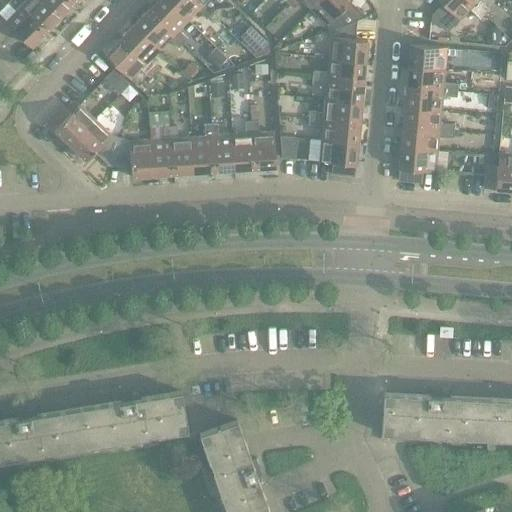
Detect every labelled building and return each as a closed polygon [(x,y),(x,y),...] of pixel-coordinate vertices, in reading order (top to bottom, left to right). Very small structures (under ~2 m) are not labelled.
[(46,32),(13,0),(10,0),(8,3),(16,12),(6,22),(32,47),(46,32)] [(13,0),(46,32),(61,17),(43,0),(27,0),(25,2),(23,0),(13,0)] [(43,0),(61,17),(75,2),(72,0),(43,0)] [(157,0),(148,10),(183,44),(188,39),(179,30),(189,21),(167,0),(157,0)] [(167,0),(189,21),(199,11),(207,19),(211,14),(196,0),(167,0)] [(234,7),(227,0),(196,0),(211,14),(216,9),(234,7)] [(292,0),(289,4),(293,8),(301,0),(302,0),(312,10),(320,0),(292,0)] [(320,0),(312,10),(326,23),(329,31),(358,20),(366,16),(350,1),(350,0),(320,0)] [(439,0),(443,4),(432,15),(431,21),(449,31),(470,9),(481,20),(485,15),(469,0),(439,0)] [(479,0),(469,0),(485,15),(490,11),(479,0)] [(134,24),(160,50),(170,40),(178,48),(183,44),(148,10),(134,24)] [(331,38),(330,59),(366,62),(368,40),(356,39),(358,20),(329,31),(331,38)] [(120,39),(154,73),(159,69),(150,60),(160,50),(134,24),(120,39)] [(241,38),(260,56),(268,46),(268,43),(252,27),(241,38)] [(154,73),(120,39),(105,54),(131,80),(141,69),(150,78),(154,73)] [(411,45),(409,67),(445,70),(447,55),(461,57),(462,50),(447,49),(447,48),(411,45)] [(216,47),(208,56),(219,67),(227,58),(216,47)] [(366,62),(330,59),(328,73),(314,71),(313,78),(364,82),(366,62)] [(192,62),(183,70),(189,76),(197,67),(192,62)] [(268,64),(255,65),(255,74),(268,74),(268,64)] [(409,67),(407,87),(458,91),(458,85),(444,83),(445,70),(409,67)] [(243,73),(232,73),(232,83),(243,82),(243,73)] [(172,78),(166,84),(172,89),(177,83),(172,78)] [(326,99),(362,103),(364,82),(313,78),(312,85),(327,86),(326,99)] [(223,81),(211,82),(212,92),(224,92),(223,81)] [(405,107),(442,110),(443,96),(457,97),(458,91),(407,87),(405,107)] [(489,94),(488,107),(497,108),(498,95),(489,94)] [(362,103),(326,99),(324,113),(310,111),(309,118),(360,123),(362,103)] [(70,145),(95,119),(80,104),(71,113),(63,105),(46,122),(70,145)] [(403,127),(447,131),(454,132),(455,125),(441,124),(442,110),(405,107),(403,127)] [(360,123),(309,118),(309,125),(323,126),(322,140),(358,143),(360,123)] [(95,119),(70,145),(86,160),(95,151),(110,166),(120,138),(111,135),(95,119)] [(252,122),(255,169),(277,168),(274,132),(259,133),(258,121),(252,122)] [(233,134),(235,170),(255,169),(252,122),(245,122),(245,133),(233,134)] [(192,137),(194,173),(214,171),(211,124),(205,125),(205,136),(192,137)] [(211,124),(214,171),(235,170),(233,134),(218,135),(218,124),(211,124)] [(151,139),(153,175),(173,174),(170,127),(163,127),(164,139),(151,139)] [(170,127),(173,174),(194,173),(192,137),(177,138),(177,127),(170,127)] [(401,147),(438,151),(439,137),(454,138),(454,132),(447,131),(403,127),(401,147)] [(298,138),(281,136),(282,157),(296,158),(298,138)] [(120,138),(110,166),(131,165),(132,176),(153,175),(151,139),(129,141),(120,138)] [(358,143),(322,140),(320,161),(333,162),(332,174),(355,177),(358,143)] [(438,151),(401,147),(399,180),(422,182),(423,171),(436,172),(438,151)] [(511,191),(511,154),(499,154),(498,166),(486,165),(484,189),(511,191)] [(452,327),(441,327),(440,335),(452,336),(452,327)] [(383,394),(381,434),(487,440),(487,449),(493,450),(494,440),(511,441),(511,400),(432,397),(432,391),(415,391),(414,396),(383,394)] [(0,421),(0,462),(188,432),(182,392),(141,399),(140,393),(123,396),(124,401),(37,416),(36,411),(19,413),(19,418),(0,421)] [(269,511),(257,476),(262,475),(256,458),(251,460),(238,421),(199,434),(226,511),(269,511)]
